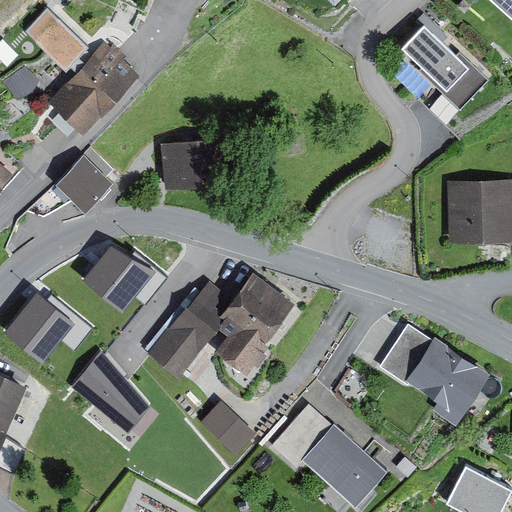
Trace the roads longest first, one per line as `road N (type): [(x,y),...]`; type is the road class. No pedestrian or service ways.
road 1 (tertiary): [(329,268),(146,217),(83,230),(52,248),(0,300)]
road 2 (residential): [(329,268),(350,209),(396,175),(413,148),(414,131),(385,87),(376,54),(386,25),(415,0)]
road 3 (residential): [(190,0),(168,47),(0,213)]
road 4 (tertiary): [(511,341),(410,293),(329,268)]
